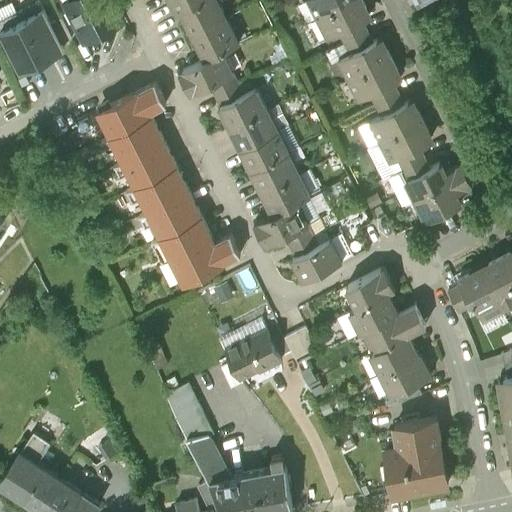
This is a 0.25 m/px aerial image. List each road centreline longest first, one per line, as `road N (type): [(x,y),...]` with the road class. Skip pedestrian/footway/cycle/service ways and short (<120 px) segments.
road 1 (residential): [(415,262),(402,250),(380,250),(282,291),(158,52)]
road 2 (residential): [(415,262),(473,393),(493,511)]
road 3 (residential): [(502,221),(393,0)]
road 4 (residential): [(158,52),(0,135)]
